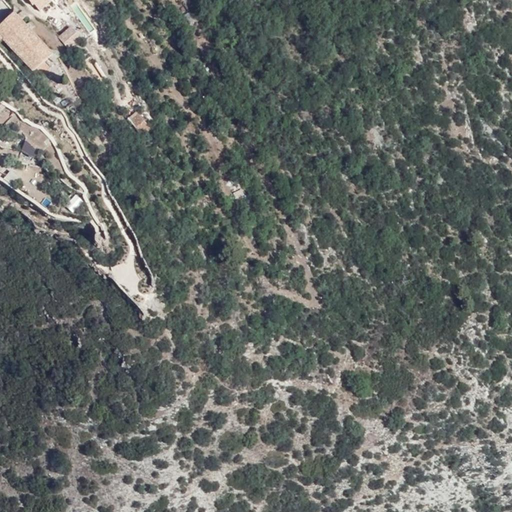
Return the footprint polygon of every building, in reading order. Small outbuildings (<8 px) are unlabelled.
[(0,21),(0,29),(35,69),(57,50),(15,6),(0,21)] [(138,110),(128,117),(140,136),(151,128),(138,110)] [(27,138),(21,148),(35,155),(40,145),(27,138)] [(5,174),(10,181),(19,175),(13,167),(5,174)] [(228,189),(236,199),(246,192),(238,181),(228,189)]
